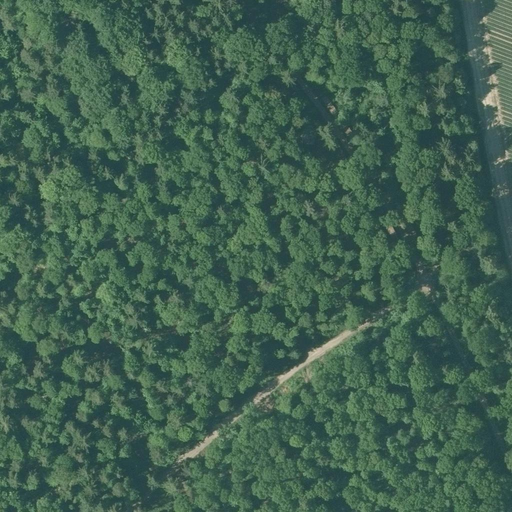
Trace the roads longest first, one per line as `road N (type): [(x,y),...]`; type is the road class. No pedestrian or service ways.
road 1 (track): [(134,511),(284,368),(387,315),(427,284)]
road 2 (track): [(237,0),(346,147),(427,284)]
road 3 (track): [(427,284),(438,263),(439,217),(412,0)]
road 4 (track): [(465,0),(511,247)]
road 5 (track): [(427,284),(511,474)]
